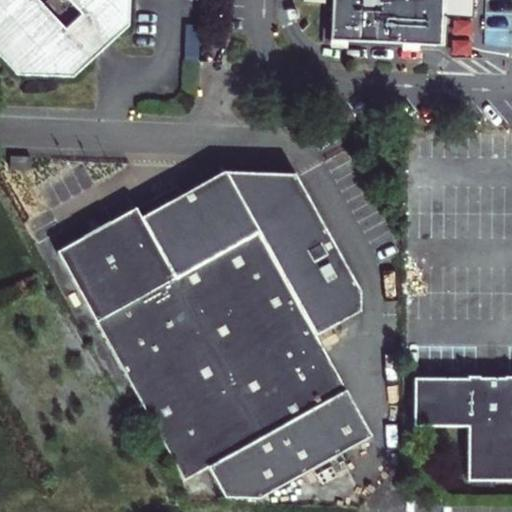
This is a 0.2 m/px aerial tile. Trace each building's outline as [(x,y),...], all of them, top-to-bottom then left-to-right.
[(0,0),(0,58),(18,78),(92,81),(129,46),(131,0),(0,0)] [(346,38),(366,39),(393,40),(403,40),(403,43),(417,44),(417,41),(440,42),(441,15),(470,16),(470,0),(332,0),(331,30),(330,45),(345,46),(346,38)] [(92,237),(59,256),(187,485),(221,466),(239,497),(268,498),(372,440),(361,419),(328,437),(315,414),(348,396),(316,339),(360,314),(360,295),(295,177),(225,175),(142,221),(137,212),(104,231),(92,237)] [(86,226),(92,237),(104,231),(98,219),(86,226)] [(469,387),(414,386),(413,429),(469,430),(469,484),(511,485),(511,384),(469,384),(469,387)] [(361,419),(348,396),(315,414),(328,437),(361,419)]
